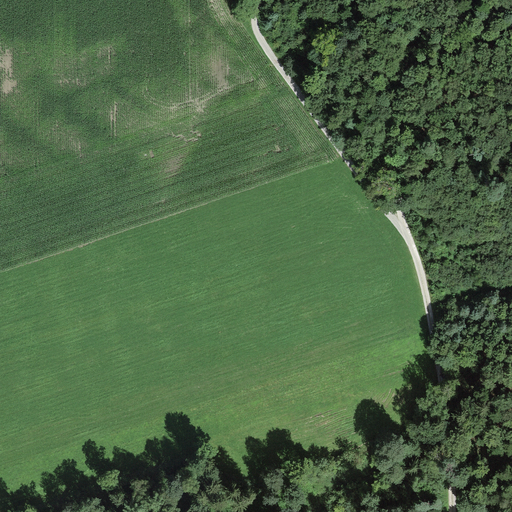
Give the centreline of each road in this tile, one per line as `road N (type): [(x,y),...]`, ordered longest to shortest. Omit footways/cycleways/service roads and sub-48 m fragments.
road 1 (track): [(453,511),(433,330),(392,154),(397,102),(430,52),(511,10)]
road 2 (track): [(406,231),(265,44),(255,23),(259,0)]
